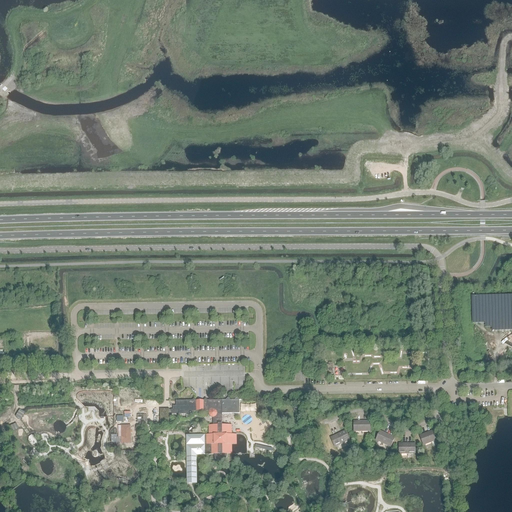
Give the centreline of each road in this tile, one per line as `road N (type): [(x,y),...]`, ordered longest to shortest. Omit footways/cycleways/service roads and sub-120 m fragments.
road 1 (unclassified): [(0,204),(413,192),(475,205),(511,200)]
road 2 (trunk): [(0,235),(511,229)]
road 3 (trunk): [(511,214),(0,220)]
road 4 (unclassified): [(0,250),(420,246),(439,257)]
road 5 (unclassified): [(258,369),(263,389),(436,386)]
road 6 (unclassified): [(450,386),(439,257)]
road 7 (residential): [(324,422),(371,410),(411,428),(439,416)]
